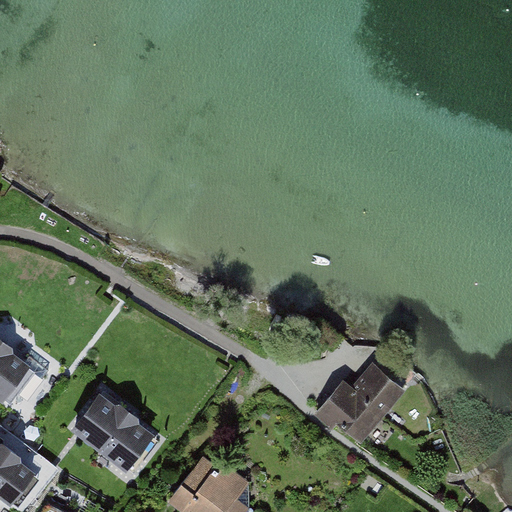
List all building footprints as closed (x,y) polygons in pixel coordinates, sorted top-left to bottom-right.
[(344,337),(320,317),(317,321),(319,323),(308,337),(324,350),(327,346),(332,350),(344,337)] [(0,395),(3,398),(11,389),(27,400),(50,370),(30,355),(24,363),(10,352),(9,346),(0,338),(0,395)] [(359,442),(409,384),(380,359),(352,392),(342,383),(320,409),(359,442)] [(155,435),(97,393),(68,433),(126,475),(155,435)] [(0,493),(11,502),(33,473),(18,462),(17,455),(5,446),(0,446),(0,493)] [(204,456),(168,503),(178,511),(241,511),(244,508),(235,501),(245,483),(217,459),(210,464),(204,456)]
